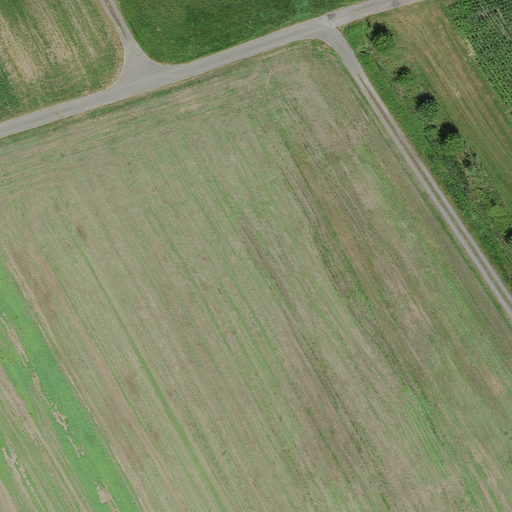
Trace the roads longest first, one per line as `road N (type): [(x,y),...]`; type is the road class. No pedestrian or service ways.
road 1 (track): [(321,22),(511,312)]
road 2 (track): [(142,76),(321,22)]
road 3 (track): [(0,125),(142,76)]
